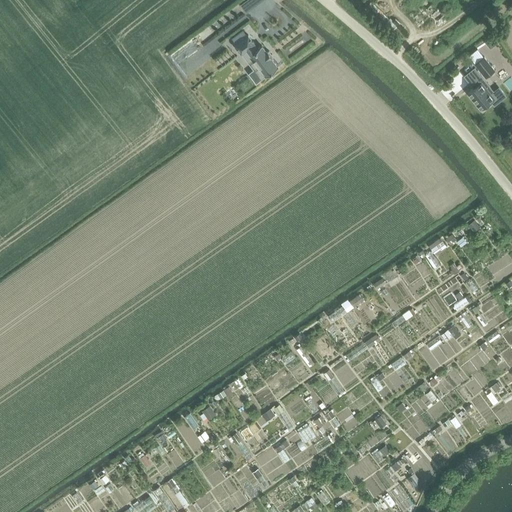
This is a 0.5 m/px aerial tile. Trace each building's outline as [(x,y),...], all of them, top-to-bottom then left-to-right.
[(244,0),(240,3),(247,12),(262,0),(244,0)] [(242,30),(232,38),(236,44),(234,45),(241,54),(242,53),(243,54),(241,55),(243,58),(245,56),(255,69),(250,73),(257,83),(266,76),(278,66),(277,65),(278,64),(273,57),(272,58),(271,57),(272,56),(271,55),(267,51),(267,50),(266,50),(261,45),(257,48),(253,44),(255,43),(248,34),(246,36),(242,30)] [(491,37),(485,42),(489,47),(492,47),(496,43),(491,37)] [(486,78),(495,70),(484,56),(474,64),(486,78)] [(474,67),(464,75),(474,87),(468,92),(481,108),(490,101),(494,105),(506,96),(499,86),(493,91),(474,67)] [(474,219),(470,224),(475,229),(479,225),(474,219)] [(440,236),(429,244),(435,252),(446,244),(440,236)] [(383,277),(374,282),(376,287),(385,282),(383,277)] [(328,312),(333,319),(365,300),(361,292),(328,312)] [(458,308),(473,299),(469,294),(455,303),(458,308)] [(449,328),(456,337),(461,332),(455,324),(449,328)] [(350,359),(381,338),(377,332),(346,353),(350,359)] [(428,343),(431,348),(442,340),(438,335),(428,343)] [(403,356),(392,363),(396,368),(406,361),(403,356)] [(320,372),(324,379),(328,376),(340,394),(344,392),(329,367),(320,372)] [(496,390),(502,386),(499,381),(492,385),(496,390)] [(211,405),(200,412),(205,421),(217,414),(211,405)] [(322,416),(312,419),(315,426),(324,422),(322,416)] [(311,422),(299,429),(305,442),(317,435),(311,422)] [(296,432),(274,446),(284,461),(291,456),(286,448),(301,439),(296,432)] [(374,451),(377,458),(391,453),(387,445),(374,451)] [(145,454),(141,456),(147,464),(151,462),(145,454)] [(401,455),(392,465),(397,470),(406,459),(401,455)] [(253,470),(263,486),(269,483),(259,467),(253,470)] [(414,471),(408,477),(418,488),(424,483),(414,471)] [(174,476),(169,479),(183,507),(189,504),(174,476)] [(154,489),(168,511),(177,511),(161,485),(154,489)] [(139,511),(146,511),(157,504),(150,494),(135,505),(139,511)]
